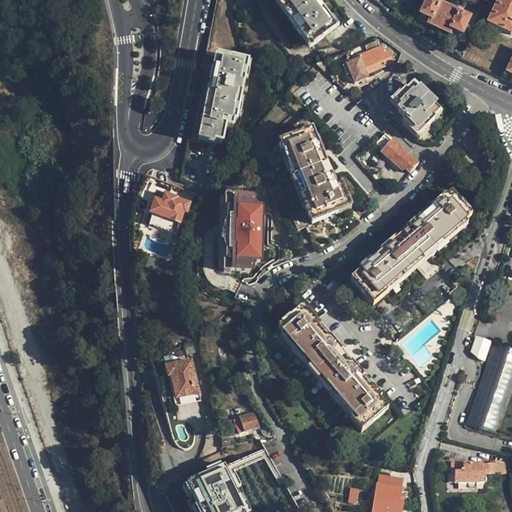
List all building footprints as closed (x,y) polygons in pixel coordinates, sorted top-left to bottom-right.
[(334,27),(313,0),(277,0),(281,5),(311,45),(334,27)] [(509,34),(511,27),(511,0),(498,0),(498,1),(499,3),(497,6),(495,6),(486,23),(509,34)] [(467,19),(458,15),(458,13),(436,2),(435,5),(426,1),(419,16),(428,20),(425,25),(438,30),(447,35),(449,30),(460,35),(467,19)] [(207,39),(204,52),(217,55),(202,131),(191,128),(183,163),(181,172),(213,179),(225,124),(231,126),(233,121),(234,121),(240,92),(238,91),(239,85),(241,85),(245,61),(249,48),(207,39)] [(382,54),(380,47),(377,41),(374,42),(363,47),(366,55),(358,59),(356,54),(340,62),(350,86),(367,79),(365,74),(392,64),(386,52),(382,54)] [(423,132),(433,123),(431,121),(439,112),(434,107),(435,105),(420,89),(418,90),(412,84),(406,90),(405,89),(393,100),(402,109),(399,112),(403,117),(399,121),(417,138),(423,132)] [(475,132),(469,131),(461,141),(463,145),(465,149),(468,152),(471,152),(474,153),(478,152),(483,148),(484,145),(484,142),(483,137),(481,135),(475,132)] [(350,208),(341,188),(334,190),(332,187),(334,186),(328,173),(327,174),(321,161),(323,160),(317,147),(316,147),(310,132),(287,141),(288,144),(261,156),(285,212),(295,234),(337,214),(337,213),(350,208)] [(403,170),(408,175),(416,165),(391,143),(381,156),(400,173),(403,170)] [(468,152),(461,160),(469,167),(476,159),(468,152)] [(390,240),(385,245),(386,247),(367,263),(365,261),(359,266),(361,269),(351,277),(374,304),(392,288),(390,285),(469,217),(462,208),(449,194),(443,199),(441,197),(435,202),(437,205),(418,220),(416,218),(409,224),(411,226),(392,242),(390,240)] [(187,212),(189,204),(176,199),(176,198),(166,195),(163,205),(166,206),(164,217),(180,222),(184,212),(187,212)] [(248,274),(248,272),(250,272),(250,265),(258,265),(259,213),(250,212),(251,205),(249,205),(249,202),(228,202),(228,210),(225,210),(225,226),(224,249),(224,264),(227,264),(226,274),(248,274)] [(310,318),(302,309),(276,331),(293,351),(329,393),(336,400),(361,430),(362,431),(389,409),(382,401),(384,399),(379,392),(376,394),(360,375),(362,373),(357,367),(354,369),(339,351),(338,349),(340,347),(335,341),(332,343),(316,325),(319,323),(313,315),(310,318)] [(477,336),(473,347),(470,356),(479,359),(484,360),(491,341),(477,336)] [(511,441),(511,347),(494,341),(486,361),(484,360),(479,359),(480,362),(463,419),(463,421),(464,424),(465,426),(467,428),(470,429),(511,441)] [(184,356),(182,349),(172,351),(174,359),(184,356)] [(201,399),(192,360),(167,366),(170,379),(174,378),(180,404),(201,399)] [(244,418),(240,409),(231,413),(235,422),(244,418)] [(254,414),(244,418),(235,422),(240,435),(260,426),(254,414)] [(225,462),(185,480),(200,511),(244,511),(237,495),(240,494),(225,462)] [(484,482),(484,468),(481,468),(481,463),(464,463),(464,472),(455,472),(455,482),(459,483),(484,482)] [(497,463),(481,463),(481,468),(484,468),(484,474),(497,474),(497,463)] [(484,474),(484,482),(497,482),(497,474),(484,474)] [(377,484),(373,508),(382,510),(382,511),(402,511),(404,502),(400,501),(403,488),(377,484)]
